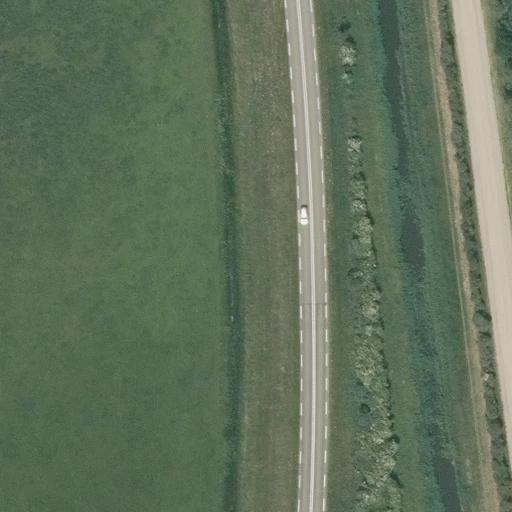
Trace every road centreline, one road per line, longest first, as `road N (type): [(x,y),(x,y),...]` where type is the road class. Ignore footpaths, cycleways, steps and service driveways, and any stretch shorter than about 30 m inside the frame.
road 1 (primary): [(306,511),(310,122),(293,0)]
road 2 (track): [(511,302),(474,0)]
